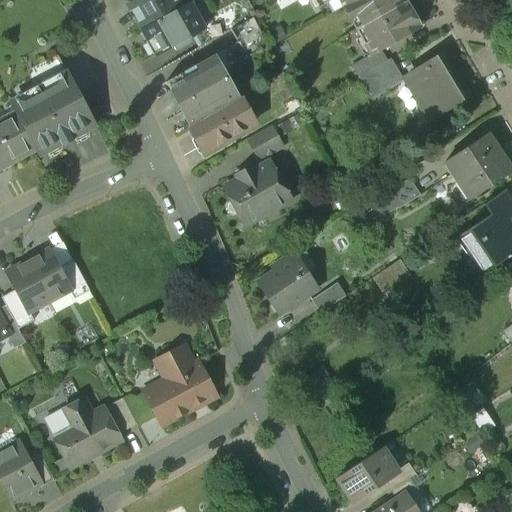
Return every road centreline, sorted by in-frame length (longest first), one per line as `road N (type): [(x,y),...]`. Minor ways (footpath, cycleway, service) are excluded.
road 1 (residential): [(260,414),(240,311),(161,152)]
road 2 (residential): [(260,414),(74,511)]
road 3 (residential): [(0,232),(161,152)]
road 4 (residential): [(161,152),(81,0)]
